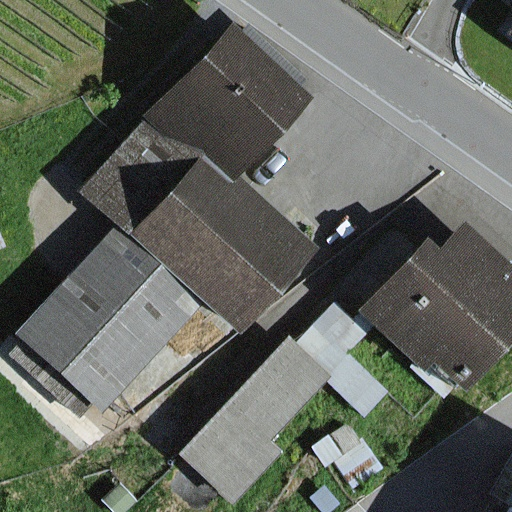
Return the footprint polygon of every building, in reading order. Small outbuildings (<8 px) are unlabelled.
[(314,110),(238,28),(143,116),(147,119),(80,192),(117,226),(18,333),(26,340),(12,355),(83,421),(99,404),(106,410),(205,304),(241,337),(322,249),(242,175),(314,110)] [(511,344),(511,264),(466,223),(442,249),(429,237),(360,312),(426,373),(435,363),(467,393),(511,344)] [(288,337),(179,457),(234,507),(283,453),(273,444),(327,385),(365,420),(390,392),(349,355),(374,327),(359,314),(354,320),(335,303),(297,345),(288,337)] [(348,424),(311,447),(325,470),(334,464),(351,490),(383,470),(363,438),(359,440),(348,424)] [(511,511),(511,465),(494,497),(511,507),(511,510),(510,511),(511,511)] [(335,511),(341,508),(324,485),(307,497),(318,511),(335,511)] [(129,511),(137,505),(120,486),(101,503),(109,511),(129,511)]
